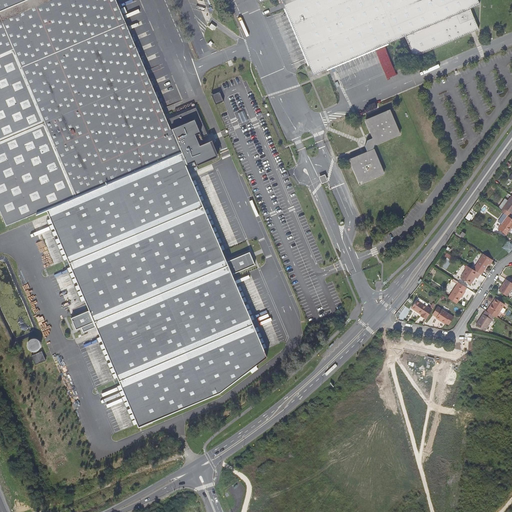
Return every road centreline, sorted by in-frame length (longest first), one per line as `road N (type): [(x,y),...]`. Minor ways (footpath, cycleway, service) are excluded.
road 1 (tertiary): [(203,469),(288,409),(381,319)]
road 2 (tertiary): [(373,313),(270,413),(199,461)]
road 3 (residential): [(381,319),(454,336),(511,260)]
